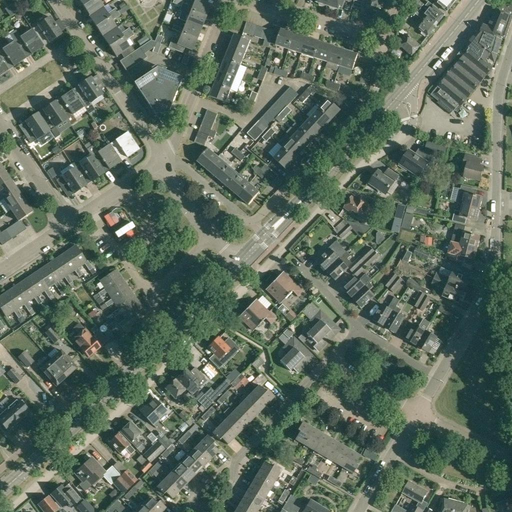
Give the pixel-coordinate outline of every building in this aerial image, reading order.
[(91,0),(83,6),(90,16),(102,8),(103,7),(99,1),(99,0),(91,0)] [(180,7),(205,17),(210,6),(195,0),(194,0),(192,7),(182,3),(184,0),(183,0),(173,0),(172,4),(180,7)] [(328,0),(327,6),(329,7),(330,9),(334,10),(335,9),(338,10),(339,6),(342,7),(344,0),(350,2),(350,0),(328,0)] [(371,21),(372,17),(376,18),(381,0),(353,0),(351,7),(362,11),(361,14),(365,15),(364,18),(371,21)] [(420,10),(424,5),(417,0),(409,0),(408,1),(410,3),(420,10)] [(511,18),(511,0),(504,0),(496,9),(495,9),(488,25),(484,24),(480,33),(478,32),(462,51),(465,54),(438,86),(439,87),(434,93),(440,98),(437,103),(450,114),(459,104),(461,106),(493,66),(501,40),(505,41),(511,18)] [(435,0),(435,2),(447,12),(455,2),(453,0),(435,0)] [(421,34),(425,37),(427,36),(436,26),(424,16),(425,14),(420,10),(410,3),(405,10),(414,17),(415,14),(421,19),(415,27),(421,32),(421,34)] [(424,16),(436,26),(445,15),(432,5),(425,14),(424,16)] [(186,22),(201,28),(205,17),(180,7),(179,11),(189,15),(186,22)] [(89,17),(95,27),(118,12),(115,8),(106,14),(102,8),(90,16),(89,17)] [(95,27),(102,37),(116,28),(111,21),(120,15),(118,12),(95,27)] [(37,25),(32,29),(38,39),(44,35),(49,43),(61,35),(49,17),(37,25)] [(171,29),(181,33),(196,39),(201,28),(186,22),(183,29),(173,25),(171,29)] [(248,34),(251,24),(246,22),(242,33),(248,34)] [(253,36),(257,26),(251,24),(248,34),(253,36)] [(259,38),(262,28),(257,26),(253,36),(259,38)] [(102,37),(109,47),(131,32),(129,28),(120,34),(116,28),(102,37)] [(264,40),(265,39),(268,29),(262,28),(259,38),(264,40)] [(406,33),(404,32),(400,28),(399,28),(397,31),(404,36),(397,44),(411,56),(420,46),(406,34),(406,33)] [(38,39),(32,29),(19,37),(16,31),(14,32),(10,35),(14,41),(20,51),(26,47),(31,55),(43,47),(38,39)] [(268,29),(265,39),(270,41),(273,34),(274,31),(268,29)] [(276,45),(288,49),(294,34),(281,29),(279,36),(276,45)] [(109,47),(116,57),(129,48),(124,41),(133,35),(131,32),(109,47)] [(168,48),(178,52),(181,46),(191,51),(196,39),(181,33),(179,40),(172,37),(168,48)] [(235,34),(230,46),(245,53),(250,40),(235,34)] [(288,49),(301,54),(306,38),(294,34),(288,49)] [(154,42),(156,42),(160,44),(162,37),(157,35),(154,42)] [(150,41),(147,36),(138,42),(141,47),(143,46),(145,44),(148,42),(150,41)] [(301,54),(314,58),(319,42),(306,38),(301,54)] [(270,41),(265,39),(264,40),(262,46),(268,48),(270,43),(270,41)] [(2,49),(0,50),(0,58),(3,63),(8,59),(14,67),(26,59),(20,51),(14,41),(2,49)] [(156,42),(154,47),(152,52),(157,54),(161,45),(160,44),(156,42)] [(314,58),(327,62),(332,46),(319,42),(314,58)] [(225,58),(240,65),(245,53),(230,46),(225,58)] [(327,62),(339,66),(345,50),(332,46),(327,62)] [(135,51),(142,61),(147,58),(144,54),(140,47),(135,51)] [(345,50),(339,66),(352,70),(358,54),(345,50)] [(130,54),(137,64),(142,61),(135,51),(130,54)] [(125,57),(132,67),(137,64),(130,54),(125,57)] [(181,63),(186,65),(190,56),(185,54),(181,63)] [(119,61),(126,72),(132,67),(125,57),(119,61)] [(220,71),(235,77),(240,65),(225,58),(220,71)] [(134,84),(154,114),(155,114),(160,113),(155,65),(151,68),(152,71),(134,84)] [(155,65),(160,113),(166,113),(167,113),(180,79),(164,72),(165,69),(155,65)] [(274,74),(280,76),(282,70),(271,67),(269,72),(274,74)] [(215,83),(230,90),(235,77),(220,71),(215,83)] [(257,79),(263,81),(265,75),(260,73),(257,79)] [(83,94),(78,97),(84,107),(89,114),(95,110),(90,103),(102,95),(90,77),(78,86),(83,94)] [(326,87),(332,89),(334,83),(328,81),(326,87)] [(210,97),(225,103),(230,90),(215,83),(210,97)] [(290,87),(286,91),(294,99),(298,95),(290,87)] [(60,109),(67,119),(71,126),(77,122),(72,115),(84,107),(78,97),(72,89),(60,98),(66,106),(60,109)] [(303,94),(307,98),(312,93),(307,89),(303,94)] [(286,91),(282,96),(290,103),(294,99),(286,91)] [(250,98),(255,100),(258,94),(252,92),(250,98)] [(298,99),(303,103),(307,98),(303,94),(298,99)] [(282,96),(278,100),(286,107),(287,107),(290,103),(282,96)] [(247,105),(253,107),(255,100),(250,98),(247,105)] [(319,109),(331,120),(341,110),(328,99),(319,109)] [(278,100),(274,104),(282,112),(282,111),(286,107),(278,100)] [(48,118),(42,121),(49,131),(54,139),(60,135),(55,127),(67,119),(60,109),(55,102),(43,110),(48,118)] [(274,104),(270,108),(278,116),(282,112),(274,104)] [(291,110),(287,107),(286,107),(282,111),(287,115),(291,110)] [(274,120),(275,119),(278,116),(270,108),(266,112),(274,120)] [(310,119),(322,130),(331,120),(319,109),(310,119)] [(207,110),(205,115),(215,120),(217,114),(207,110)] [(278,116),(275,119),(280,123),(287,115),(282,111),(282,112),(278,116)] [(262,117),(270,124),(274,120),(266,112),(262,117)] [(37,139),(49,131),(42,121),(37,114),(25,122),(30,130),(24,134),(30,143),(37,139)] [(205,115),(203,120),(213,124),(215,120),(205,115)] [(258,121),(267,128),(270,124),(262,117),(258,121)] [(301,128),(313,140),(322,130),(310,119),(301,128)] [(203,120),(201,126),(211,130),(213,124),(203,120)] [(254,125),(263,133),(267,128),(258,121),(254,125)] [(251,129),(259,137),(263,133),(254,125),(251,129)] [(201,126),(199,131),(209,135),(211,130),(201,126)] [(266,133),(271,137),(275,132),(271,128),(266,133)] [(292,138),(304,150),(313,140),(301,128),(292,138)] [(246,134),(255,141),(259,137),(251,129),(246,134)] [(197,136),(207,140),(209,136),(209,135),(199,131),(197,136)] [(109,144),(116,154),(121,150),(127,158),(139,150),(127,132),(115,140),(109,144)] [(262,138),(266,142),(271,137),(266,133),(262,138)] [(194,142),(204,146),(207,140),(197,136),(194,142)] [(283,148),(295,159),(304,150),(292,138),(283,148)] [(427,141),(425,150),(445,155),(447,147),(427,141)] [(121,162),(116,154),(109,144),(98,152),(93,144),(87,149),(92,156),(98,166),(104,162),(109,170),(121,162)] [(235,157),(241,161),(245,157),(244,155),(242,153),(245,149),(246,148),(244,146),(235,157)] [(61,152),(57,147),(51,150),(55,155),(61,152)] [(273,158),(285,170),(295,159),(283,148),(273,158)] [(417,175),(423,179),(431,166),(434,168),(439,162),(418,148),(414,154),(409,151),(400,164),(417,175)] [(197,161),(207,170),(218,157),(208,149),(197,161)] [(464,176),(480,180),(483,166),(479,165),(481,159),(466,155),(463,167),(466,168),(464,176)] [(103,174),(98,166),(92,156),(74,168),(80,178),(86,174),(91,182),(103,174)] [(207,170),(217,178),(228,166),(218,157),(207,170)] [(251,170),(256,174),(260,169),(255,164),(251,170)] [(256,174),(262,179),(266,174),(267,175),(271,170),(265,165),(261,170),(260,169),(256,174)] [(217,178),(227,187),(238,174),(228,166),(217,178)] [(0,168),(0,184),(9,179),(2,167),(0,168)] [(47,171),(52,178),(58,175),(53,167),(47,171)] [(80,178),(74,168),(55,180),(62,190),(68,186),(73,194),(86,186),(80,178)] [(380,187),(387,192),(394,182),(399,176),(388,168),(384,174),(378,171),(370,183),(379,189),(380,187)] [(227,187),(238,196),(248,183),(247,182),(249,178),(242,175),(240,174),(239,175),(238,174),(227,187)] [(0,184),(0,195),(3,199),(17,190),(9,179),(0,184)] [(238,196),(249,205),(259,192),(248,183),(238,196)] [(462,205),(479,209),(482,197),(473,195),(474,189),(461,186),(460,189),(458,189),(455,202),(457,202),(456,204),(462,205)] [(3,199),(10,210),(25,201),(17,190),(3,199)] [(360,198),(358,200),(352,197),(345,208),(351,212),(353,210),(366,218),(369,214),(373,217),(381,206),(374,200),(370,205),(367,204),(368,203),(360,198)] [(10,210),(18,221),(20,220),(32,212),(25,201),(10,210)] [(452,221),(465,224),(467,218),(476,221),(479,209),(462,205),(460,212),(455,210),(452,221)] [(402,220),(396,218),(392,232),(398,234),(402,220)] [(14,224),(20,233),(26,229),(20,220),(18,221),(14,224)] [(337,234),(341,239),(357,224),(344,220),(335,229),(338,233),(337,234)] [(403,222),(401,228),(409,230),(411,224),(403,222)] [(9,227),(16,236),(20,233),(14,224),(9,227)] [(455,224),(451,241),(477,248),(480,236),(470,233),(472,228),(455,224)] [(5,230),(11,239),(16,236),(9,227),(5,230)] [(0,233),(6,243),(11,239),(5,230),(1,233),(0,233)] [(425,245),(431,245),(432,238),(425,237),(426,236),(420,236),(420,243),(425,243),(425,245)] [(450,260),(463,263),(465,257),(474,260),(477,248),(451,241),(448,253),(451,254),(450,260)] [(346,253),(336,242),(329,248),(330,249),(318,261),(327,271),(346,253)] [(76,269),(77,268),(84,264),(91,275),(95,272),(87,261),(86,262),(75,245),(65,252),(76,269)] [(359,257),(363,262),(374,252),(370,247),(359,257)] [(413,254),(427,260),(430,254),(416,247),(413,254)] [(412,253),(407,251),(402,261),(408,263),(412,253)] [(65,252),(55,259),(66,276),(67,275),(74,271),(79,278),(82,275),(77,268),(76,269),(65,252)] [(374,252),(363,262),(368,267),(379,256),(374,252)] [(347,269),(352,264),(347,259),(350,257),(346,253),(327,271),(336,280),(347,269)] [(66,276),(55,259),(45,266),(56,283),(57,282),(64,277),(71,289),(75,286),(72,282),(67,275),(66,276)] [(46,290),(47,289),(54,284),(58,291),(62,296),(65,293),(62,289),(57,282),(56,283),(45,266),(34,273),(46,290)] [(434,277),(464,290),(469,278),(453,272),(441,268),(439,274),(436,273),(434,277)] [(106,291),(123,280),(116,269),(99,281),(105,289),(98,293),(92,297),(95,301),(103,295),(107,292),(106,291)] [(265,289),(280,304),(292,291),(297,296),(302,291),(283,272),(265,289)] [(383,284),(388,289),(398,277),(393,272),(383,284)] [(52,296),(47,289),(46,290),(34,273),(24,280),(36,296),(37,295),(43,291),(51,303),(55,300),(52,296)] [(354,298),(369,283),(372,280),(366,274),(359,280),(356,277),(344,288),(354,298)] [(388,289),(393,292),(403,281),(398,277),(388,289)] [(443,295),(459,302),(464,290),(434,277),(431,284),(445,290),(443,295)] [(419,292),(420,291),(423,286),(409,278),(406,284),(419,292)] [(24,280),(14,287),(25,303),(27,302),(34,298),(38,305),(42,302),(37,295),(36,296),(24,280)] [(130,290),(123,280),(106,291),(107,292),(111,299),(104,304),(99,307),(101,311),(107,307),(114,303),(113,301),(130,290)] [(354,298),(363,307),(375,296),(370,291),(373,287),(369,283),(354,298)] [(14,287),(4,294),(15,310),(17,309),(23,305),(28,312),(31,309),(27,302),(25,303),(14,287)] [(120,312),(137,301),(130,290),(113,301),(114,303),(118,309),(111,314),(113,318),(121,313),(120,312)] [(418,309),(426,295),(420,291),(419,292),(412,305),(418,309)] [(15,310),(4,294),(0,296),(0,309),(5,317),(13,312),(18,318),(20,317),(21,316),(22,316),(17,309),(15,310)] [(106,299),(103,295),(95,301),(98,305),(106,299)] [(418,309),(423,311),(431,298),(429,297),(426,295),(418,309)] [(373,320),(385,327),(397,307),(396,307),(400,300),(394,297),(387,309),(382,305),(373,320)] [(238,317),(253,331),(265,319),(270,324),(275,319),(255,300),(238,317)] [(120,312),(121,313),(125,319),(118,324),(121,327),(127,323),(128,322),(127,321),(137,315),(143,310),(137,301),(120,312)] [(308,336),(306,339),(307,340),(306,341),(318,352),(339,330),(320,311),(312,303),(302,313),(310,321),(315,326),(306,335),(308,336)] [(438,310),(451,318),(455,312),(442,304),(438,310)] [(385,327),(396,333),(405,319),(399,315),(402,310),(397,307),(385,327)] [(285,315),(291,321),(296,317),(290,310),(285,315)] [(407,339),(418,346),(426,331),(429,327),(430,324),(422,319),(419,327),(415,325),(407,339)] [(44,333),(54,344),(61,338),(51,327),(44,333)] [(107,341),(95,327),(91,331),(95,335),(94,337),(102,346),(107,341)] [(79,348),(88,358),(100,347),(91,337),(88,334),(84,329),(71,340),(79,348)] [(282,334),(288,339),(292,335),(287,329),(282,334)] [(108,330),(103,334),(108,341),(113,337),(108,330)] [(418,346),(429,352),(438,338),(426,331),(418,346)] [(301,334),(297,338),(303,344),(306,341),(307,340),(306,339),(301,334)] [(218,338),(208,348),(214,355),(209,360),(217,369),(234,353),(230,349),(229,349),(218,338)] [(292,369),(297,373),(312,357),(293,339),(284,348),(289,353),(280,362),(289,371),(292,369)] [(17,357),(27,368),(34,362),(24,351),(17,357)] [(65,377),(76,368),(61,351),(50,360),(65,377)] [(251,365),(257,370),(264,363),(259,358),(251,365)] [(65,377),(50,360),(40,369),(55,386),(65,377)] [(6,374),(15,384),(22,379),(12,368),(6,374)] [(175,380),(185,390),(194,381),(198,384),(204,378),(194,368),(188,373),(185,370),(175,380)] [(244,377),(249,382),(251,384),(255,380),(248,373),(244,377)] [(240,374),(236,379),(242,385),(244,387),(249,382),(244,377),(240,374)] [(238,388),(242,385),(236,379),(230,384),(234,388),(236,390),(238,388)] [(165,389),(175,400),(185,390),(175,380),(165,389)] [(158,384),(154,388),(164,397),(167,393),(158,384)] [(251,392),(265,406),(273,397),(267,391),(265,393),(258,386),(259,386),(257,384),(254,387),(256,389),(251,392)] [(198,408),(202,413),(212,403),(212,402),(217,397),(208,389),(197,401),(201,405),(198,408)] [(221,396),(225,400),(230,395),(226,391),(221,396)] [(251,407),(258,413),(265,406),(251,392),(250,393),(249,392),(246,395),(248,396),(243,402),(249,409),(251,407)] [(182,398),(188,404),(193,399),(187,393),(182,398)] [(0,397),(0,401),(3,405),(8,400),(3,395),(0,397)] [(216,402),(220,405),(225,400),(221,396),(216,402)] [(5,407),(18,422),(29,412),(24,407),(25,404),(22,401),(19,401),(18,399),(12,404),(10,402),(5,407)] [(140,413),(151,425),(165,412),(153,400),(140,413)] [(243,415),(250,421),(258,413),(251,407),(249,409),(243,402),(241,400),(239,403),(240,404),(235,409),(234,408),(233,408),(235,410),(242,417),(243,415)] [(0,414),(0,423),(8,432),(18,422),(5,407),(0,411),(2,413),(0,414)] [(211,407),(206,412),(209,416),(215,411),(211,407)] [(236,423),(242,429),(250,421),(243,415),(242,417),(235,410),(233,408),(231,411),(232,412),(228,417),(226,415),(225,416),(227,418),(234,425),(236,423)] [(185,422),(190,418),(182,410),(178,415),(185,422)] [(209,416),(206,412),(201,418),(204,421),(209,416)] [(219,426),(233,439),(242,429),(236,423),(234,425),(227,418),(225,416),(223,418),(225,420),(219,426)] [(136,449),(140,453),(145,448),(141,445),(141,444),(135,438),(140,433),(130,422),(120,431),(131,442),(130,443),(136,449)] [(307,436),(311,428),(301,422),(297,430),(299,432),(298,434),(295,439),(294,440),(293,442),(297,444),(298,442),(304,445),(309,437),(307,436)] [(220,439),(227,445),(233,439),(219,426),(218,424),(215,427),(217,428),(211,434),(218,441),(220,439)] [(316,442),(321,434),(311,428),(307,436),(309,437),(304,445),(303,447),(306,450),(308,448),(314,451),(319,443),(316,442)] [(183,436),(186,440),(191,434),(188,431),(183,436)] [(125,449),(130,455),(134,451),(129,445),(118,433),(109,441),(121,453),(125,449)] [(326,447),(331,439),(321,434),(316,442),(319,443),(314,451),(313,453),(316,455),(317,453),(323,457),(324,457),(328,449),(326,447)] [(203,453),(210,459),(217,451),(211,445),(213,442),(207,435),(202,440),(195,447),(194,446),(193,446),(195,448),(201,455),(203,453)] [(178,441),(181,445),(186,440),(183,436),(178,441)] [(341,445),(331,439),(326,447),(328,449),(324,457),(323,457),(322,459),(325,461),(327,459),(333,463),(338,455),(336,453),(341,445)] [(142,455),(150,464),(164,449),(157,441),(142,455)] [(166,450),(169,454),(174,449),(171,445),(166,450)] [(336,464),(342,468),(343,468),(348,460),(346,459),(350,451),(341,445),(336,453),(338,455),(333,463),(332,465),(335,466),(336,464)] [(195,460),(202,467),(210,459),(203,453),(201,455),(195,448),(193,446),(190,449),(192,451),(187,455),(186,454),(185,454),(187,456),(193,462),(195,460)] [(160,456),(164,459),(169,454),(166,450),(160,456)] [(343,468),(342,468),(341,470),(345,472),(346,470),(352,474),(357,465),(355,464),(359,456),(350,451),(346,459),(348,460),(343,468)] [(187,468),(194,475),(202,467),(195,460),(193,462),(187,456),(185,454),(183,457),(184,458),(179,463),(178,462),(177,462),(179,464),(185,470),(187,468)] [(81,484),(85,489),(89,486),(91,485),(105,472),(91,458),(74,473),(82,482),(81,484)] [(139,469),(143,474),(151,466),(146,461),(139,469)] [(180,477),(186,483),(194,475),(187,468),(185,470),(179,464),(177,462),(175,465),(176,466),(172,471),(170,470),(172,472),(178,478),(180,477)] [(152,468),(155,472),(161,466),(157,463),(152,468)] [(263,463),(257,473),(266,478),(267,476),(275,480),(277,481),(279,478),(277,477),(281,470),(272,466),(271,468),(263,463)] [(147,473),(150,476),(155,472),(152,468),(147,473)] [(120,476),(130,487),(137,480),(127,469),(120,476)] [(172,485),(178,491),(186,483),(180,477),(178,478),(172,472),(170,470),(167,473),(169,474),(164,479),(162,478),(164,480),(170,487),(172,485)] [(257,473),(252,483),(260,487),(261,485),(269,490),(272,491),(274,488),(271,486),(275,480),(267,476),(266,478),(257,473)] [(112,483),(122,494),(130,487),(120,476),(112,483)] [(327,481),(333,484),(335,480),(329,476),(327,481)] [(288,483),(293,486),(297,479),(292,477),(288,483)] [(164,480),(162,478),(159,481),(161,482),(156,488),(157,489),(155,491),(161,497),(163,494),(163,495),(165,492),(171,498),(178,491),(172,485),(170,487),(164,480)] [(333,484),(339,488),(342,483),(335,480),(333,484)] [(421,511),(423,510),(424,511),(428,504),(423,501),(429,491),(410,481),(403,493),(419,502),(416,507),(412,505),(407,511),(406,511),(403,510),(401,511),(421,511)] [(252,483),(246,492),(254,497),(256,494),(266,501),(268,497),(266,496),(269,490),(261,485),(260,487),(252,483)] [(66,504),(71,509),(77,503),(80,501),(66,485),(63,488),(61,486),(51,495),(61,508),(66,504)] [(134,486),(129,492),(132,495),(137,490),(134,486)] [(281,496),(285,499),(289,492),(284,490),(281,496)] [(124,497),(127,500),(132,495),(129,492),(124,497)] [(254,497),(246,492),(241,501),(249,506),(250,504),(258,509),(260,510),(266,501),(256,494),(254,497)] [(150,510),(152,511),(160,511),(164,508),(158,501),(156,503),(148,495),(140,503),(142,506),(148,511),(150,510)] [(281,510),(284,511),(296,511),(299,509),(292,504),(295,498),(290,495),(281,510)] [(277,502),(281,505),(285,499),(281,496),(277,502)] [(61,511),(59,509),(58,510),(48,497),(39,505),(44,511),(61,511)] [(454,511),(457,503),(442,499),(438,511),(454,511)] [(511,511),(511,499),(496,503),(498,510),(509,507),(510,511),(511,511)] [(302,511),(328,511),(329,511),(310,500),(302,511)] [(117,501),(111,506),(115,509),(117,511),(120,511),(124,508),(117,501)] [(249,506),(241,501),(235,511),(236,511),(255,511),(258,509),(250,504),(249,506)] [(152,511),(150,510),(148,511),(142,506),(140,503),(137,506),(139,508),(135,511),(133,511),(152,511)] [(468,511),(470,507),(457,503),(454,511),(468,511)]
